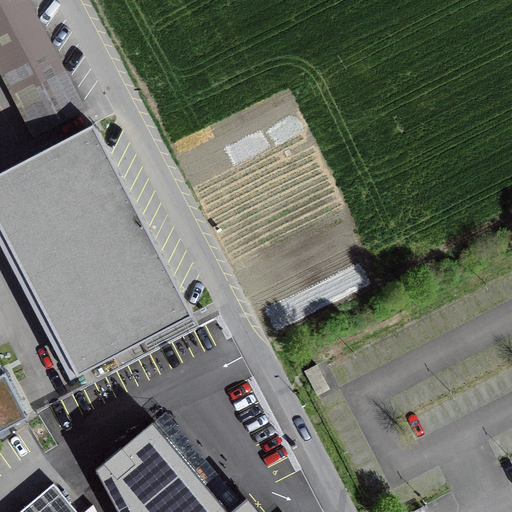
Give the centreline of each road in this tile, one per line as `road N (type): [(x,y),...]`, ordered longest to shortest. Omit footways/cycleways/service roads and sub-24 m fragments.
road 1 (tertiary): [(67,0),(241,328)]
road 2 (unclassified): [(241,328),(49,434)]
road 3 (tertiary): [(241,328),(346,511)]
